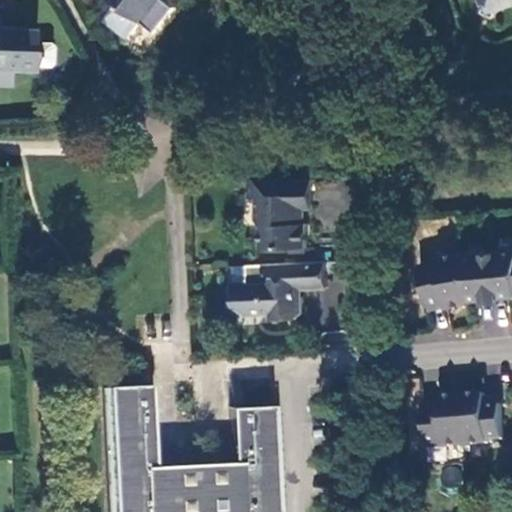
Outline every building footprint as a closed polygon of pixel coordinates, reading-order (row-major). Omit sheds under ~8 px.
[(167,0),(114,0),(119,4),(108,18),(130,34),(141,20),(142,22),(143,21),(157,31),(176,7),(167,0)] [(511,0),(485,0),(487,5),(499,12),(511,7),(511,0)] [(33,43),(34,29),(0,28),(0,68),(33,70),(33,65),(47,66),(51,63),(51,46),(47,43),(33,43)] [(314,208),(314,178),(248,179),(249,197),(259,197),(260,218),(265,222),(264,246),(292,246),(307,245),(309,245),(309,222),(304,222),(303,208),(314,208)] [(308,256),(307,245),(292,246),(292,256),(308,256)] [(511,250),(493,252),(495,288),(508,287),(509,296),(511,295),(511,250)] [(495,288),(493,252),(466,254),(464,252),(439,258),(440,262),(422,267),(430,303),(447,300),(449,309),(472,304),(471,300),(482,299),(481,290),(495,288)] [(329,286),(326,260),(249,264),(250,282),(235,283),(236,303),(247,312),(273,312),(274,318),(299,316),(305,311),(304,295),(299,295),(298,287),(302,284),(305,284),(306,287),(329,286)] [(432,311),(449,309),(447,300),(430,303),(432,311)] [(488,394),(465,395),(468,444),(491,443),(491,440),(507,439),(503,405),(488,406),(488,397),(488,394)] [(468,444),(465,395),(442,396),(442,401),(443,408),(427,410),(429,444),(445,443),(445,445),(468,444)] [(270,511),(265,417),(223,420),(226,473),(148,477),(143,397),(100,399),(106,511),(270,511)] [(503,397),(488,397),(488,406),(503,405),(503,397)] [(427,402),(427,410),(443,408),(442,401),(427,402)]
